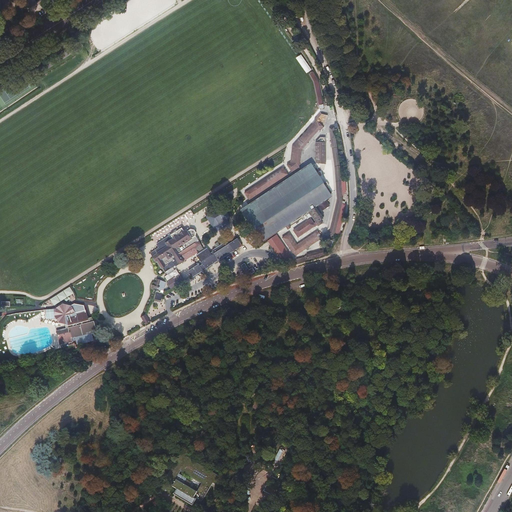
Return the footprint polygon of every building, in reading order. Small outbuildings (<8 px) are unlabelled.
[(304,69),(309,66),(302,54),(296,58),(304,69)] [(314,82),(319,105),(323,104),(318,81),(314,82)] [(287,165),(292,172),(299,167),(301,150),(322,126),(316,120),(292,147),(290,162),(287,165)] [(325,235),(327,239),(334,234),(342,200),(340,167),(334,127),(329,128),(334,166),(337,200),(330,231),(325,235)] [(316,143),(316,164),(325,164),(325,137),(320,137),(316,143)] [(316,168),(314,165),(313,165),(312,165),(311,166),(243,211),(250,221),(248,222),(252,228),(254,227),(262,239),(330,194),(331,193),(332,192),(331,191),(328,186),(329,185),(327,182),(326,182),(323,183),(319,177),(321,175),(318,172),(320,171),(317,168),(317,167),(316,168)] [(247,196),(249,200),(288,174),(283,167),(245,193),(247,196)] [(326,201),(319,205),(322,211),(329,206),(326,201)] [(309,212),(318,225),(322,223),(320,220),(323,218),(316,207),(309,212)] [(311,219),(293,230),(298,237),(315,225),(311,219)] [(197,252),(195,248),(197,246),(199,251),(203,248),(195,236),(196,232),(194,229),(190,228),(187,231),(186,230),(173,239),(166,243),(168,246),(158,253),(158,254),(153,257),(161,269),(163,268),(165,272),(175,266),(172,262),(174,261),(172,257),(174,256),(179,264),(182,262),(197,252)] [(282,238),(294,256),(322,237),(318,230),(297,244),(289,233),(282,238)] [(197,255),(203,265),(213,259),(215,262),(233,251),(229,244),(233,240),(229,234),(224,237),(226,241),(212,250),(212,251),(210,253),(206,248),(197,255)] [(291,258),(276,234),(268,240),(283,263),(291,258)] [(233,251),(242,245),(238,238),(233,240),(229,244),(233,251)] [(192,276),(192,277),(203,271),(199,265),(189,271),(192,276)] [(174,276),(180,283),(183,281),(176,270),(165,277),(167,280),(174,276)] [(154,299),(161,301),(162,298),(163,293),(163,291),(166,282),(156,279),(156,281),(156,282),(154,282),(152,287),(157,288),(157,289),(154,299)] [(60,345),(73,342),(72,338),(97,331),(94,322),(88,323),(88,320),(86,310),(75,312),(71,307),(64,305),(63,306),(58,310),(56,317),(61,323),(66,324),(66,328),(57,331),(60,345)] [(52,308),(45,310),(47,320),(55,318),(52,308)] [(141,317),(145,326),(150,323),(146,315),(144,315),(143,316),(141,317)] [(274,458),(278,460),(284,449),(279,447),(274,458)] [(165,480),(173,485),(173,486),(177,489),(174,493),(192,505),(196,499),(201,502),(213,483),(215,485),(220,477),(214,473),(181,453),(168,475),(166,473),(166,472),(165,471),(162,475),(166,478),(165,480)]
